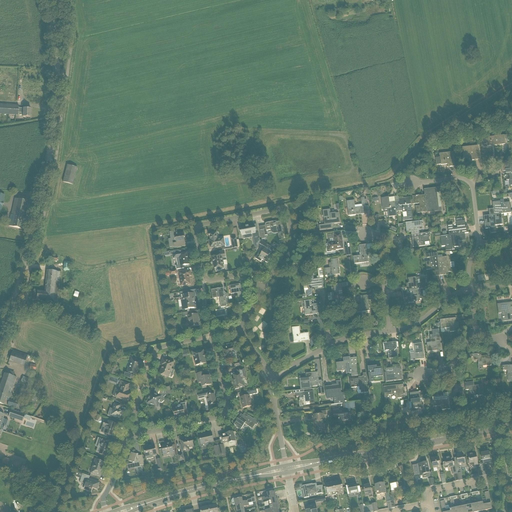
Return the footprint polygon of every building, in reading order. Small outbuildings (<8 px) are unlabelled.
[(30,117),(31,109),(23,109),(18,109),(18,105),(0,104),(0,114),(17,115),(17,113),(23,113),(22,117),(30,117)] [(483,138),(484,144),(487,144),(487,147),(505,144),(504,140),(507,139),(506,135),(504,135),(483,138)] [(462,148),(463,152),(463,157),(471,157),(471,160),(479,159),(478,148),(470,149),(470,147),(462,148)] [(437,165),(441,164),(441,165),(447,164),(447,167),(455,166),(454,161),(453,152),(439,154),(440,158),(436,158),(435,158),(436,165),(437,165)] [(62,182),(73,185),(77,168),(67,165),(62,182)] [(510,186),(511,185),(511,166),(508,167),(508,165),(502,166),(502,172),(506,171),(506,173),(505,173),(506,175),(505,175),(505,177),(506,176),(506,181),(509,180),(510,186)] [(255,174),(258,183),(264,181),(261,172),(255,174)] [(424,191),(424,195),(427,212),(441,211),(439,193),(441,193),(440,188),(430,189),(430,191),(424,191)] [(424,195),(412,196),(413,205),(419,204),(419,206),(415,207),(416,213),(427,212),(424,195)] [(20,229),(26,201),(26,198),(19,196),(18,199),(15,199),(9,226),(20,229)] [(397,216),(396,212),(395,202),(389,203),(389,197),(381,198),(383,209),(387,209),(388,217),(395,216),(397,216)] [(346,201),(348,216),(364,214),(363,207),(365,206),(364,198),(361,198),(362,207),(355,208),(354,200),(346,201)] [(396,212),(406,210),(407,217),(402,218),(402,221),(407,220),(412,220),(410,198),(399,199),(399,201),(395,202),(396,212)] [(511,213),(510,210),(510,202),(504,203),(503,200),(500,200),(500,202),(497,202),(492,202),(494,215),(501,214),(511,213)] [(340,223),(339,216),(338,213),(330,214),(330,210),(323,210),(324,225),(319,226),(319,231),(332,229),(332,223),(334,223),(334,224),(340,223)] [(502,225),(502,220),(501,214),(494,215),(484,216),(485,229),(492,228),(492,226),(502,225)] [(270,230),(270,229),(272,228),(272,230),(273,231),(274,231),(274,232),(275,232),(277,231),(279,240),(284,239),(281,224),(280,223),(279,222),(278,222),(277,222),(276,221),(267,223),(266,223),(265,224),(265,225),(265,226),(262,226),(263,230),(260,230),(261,235),(262,239),(265,239),(265,236),(267,235),(266,231),(270,230)] [(411,232),(411,235),(419,234),(418,228),(423,227),(423,224),(422,221),(405,223),(406,232),(411,232)] [(468,233),(467,226),(465,226),(464,221),(460,221),(456,222),(457,228),(453,229),(453,225),(447,225),(447,226),(448,230),(449,235),(458,234),(468,233)] [(241,227),(241,228),(241,229),(242,234),(242,236),(248,235),(248,237),(251,236),(252,236),(253,240),(255,247),(257,247),(260,241),(260,240),(259,239),(259,236),(258,231),(254,231),(253,227),(253,225),(252,225),(251,225),(242,227),(241,227)] [(170,232),(171,239),(168,239),(170,248),(174,247),(174,248),(181,247),(180,243),(185,243),(184,237),(185,237),(184,232),(177,234),(177,233),(176,231),(170,232)] [(210,240),(209,240),(210,248),(225,246),(223,238),(218,239),(217,232),(209,233),(209,235),(208,235),(209,236),(210,240)] [(327,243),(328,251),(325,251),(325,255),(336,254),(335,250),(343,249),(341,233),(328,235),(328,239),(333,238),(333,240),(334,240),(335,242),(327,243)] [(419,234),(411,235),(413,247),(424,246),(424,242),(429,241),(428,236),(428,233),(419,234)] [(449,235),(440,236),(442,247),(446,246),(445,244),(449,243),(450,248),(453,247),(458,247),(457,241),(459,241),(458,234),(449,235)] [(237,242),(236,238),(231,239),(233,249),(237,248),(240,247),(239,242),(237,242)] [(360,256),(353,257),(354,264),(368,262),(366,245),(359,246),(360,256)] [(255,259),(261,262),(262,260),(267,263),(271,255),(269,254),(271,252),(266,250),(264,248),(261,253),(259,252),(255,259)] [(189,265),(188,255),(187,252),(181,253),(180,250),(176,251),(174,251),(174,254),(172,254),(173,259),(175,259),(176,258),(177,265),(175,266),(176,270),(184,268),(183,266),(184,265),(189,265)] [(223,261),(222,256),(225,256),(224,251),(216,253),(216,256),(211,257),(212,262),(213,262),(214,268),(216,268),(216,271),(217,271),(220,271),(220,269),(223,268),(222,264),(222,261),(223,261)] [(451,268),(454,268),(454,262),(450,263),(450,260),(448,260),(448,255),(450,255),(450,252),(446,252),(446,257),(437,258),(439,271),(439,276),(446,275),(445,273),(451,272),(451,268)] [(432,272),(439,271),(437,258),(437,253),(426,254),(427,258),(431,258),(432,261),(425,262),(426,265),(426,270),(431,270),(432,272)] [(324,269),(325,276),(340,274),(338,259),(333,259),(330,260),(331,268),(324,269)] [(59,278),(59,272),(47,271),(44,291),(34,290),(33,299),(57,302),(59,281),(55,281),(56,278),(59,278)] [(179,273),(181,286),(190,285),(189,276),(191,276),(190,271),(179,273)] [(305,276),(306,285),(307,290),(306,291),(305,291),(305,292),(306,298),(312,297),(311,290),(323,288),(322,281),(321,278),(313,279),(313,275),(305,276)] [(406,285),(407,291),(420,289),(428,288),(427,278),(420,279),(420,277),(416,278),(416,277),(408,278),(408,284),(406,285)] [(343,302),(342,292),(341,292),(340,287),(349,286),(348,283),(336,284),(333,285),(334,287),(331,288),(332,293),(327,294),(328,301),(335,300),(336,303),(343,302)] [(244,303),(243,302),(246,301),(246,297),(243,297),(240,284),(230,286),(230,291),(231,294),(237,293),(239,303),(244,303)] [(211,290),(212,299),(219,298),(221,308),(226,307),(226,308),(230,307),(229,300),(228,295),(225,295),(223,288),(219,289),(219,288),(215,288),(216,289),(211,290)] [(407,291),(402,291),(403,298),(405,297),(406,304),(414,303),(413,297),(417,297),(417,300),(421,299),(420,289),(407,291)] [(180,300),(182,310),(189,309),(194,308),(194,309),(197,309),(196,304),(194,304),(194,300),(195,299),(193,290),(180,292),(181,300),(180,300)] [(361,304),(354,305),(354,308),(355,313),(369,311),(367,295),(360,296),(361,304)] [(303,301),(305,311),(305,316),(321,314),(320,306),(318,307),(317,304),(311,305),(311,300),(303,301)] [(511,315),(511,302),(497,304),(498,314),(501,313),(502,322),(508,321),(508,320),(511,319),(510,315),(511,315)] [(182,313),(183,317),(187,316),(188,322),(189,327),(199,326),(198,320),(197,315),(197,314),(191,315),(191,312),(186,313),(182,313)] [(439,320),(441,329),(441,333),(444,332),(444,329),(449,328),(450,332),(457,331),(456,318),(439,320)] [(293,337),(294,342),(309,340),(308,333),(300,334),(299,327),(292,328),(293,337)] [(427,343),(428,352),(441,350),(438,329),(432,330),(433,335),(430,335),(431,342),(427,343)] [(388,352),(389,359),(394,358),(398,358),(397,347),(396,342),(383,343),(384,351),(384,352),(388,352)] [(424,359),(422,343),(413,344),(413,351),(409,352),(410,361),(424,359)] [(225,357),(224,357),(225,361),(233,360),(231,352),(235,351),(234,347),(230,348),(229,347),(227,348),(227,347),(226,348),(223,349),(223,350),(223,352),(224,353),(225,357)] [(9,360),(14,362),(24,365),(27,355),(12,350),(9,360)] [(205,357),(204,353),(204,350),(201,350),(192,352),(193,356),(194,356),(195,361),(194,361),(195,366),(201,364),(206,363),(205,357)] [(280,353),(277,359),(282,362),(286,356),(280,353)] [(484,369),(483,367),(491,366),(491,360),(490,355),(481,356),(481,353),(471,354),(471,357),(474,357),(474,361),(477,360),(479,370),(484,369)] [(343,362),(336,363),(337,372),(342,371),(345,371),(346,374),(351,373),(351,376),(358,376),(357,365),(350,366),(349,357),(343,358),(343,362)] [(131,364),(130,368),(128,367),(126,373),(125,373),(124,376),(133,379),(134,376),(133,376),(134,374),(136,375),(138,368),(139,368),(142,361),(131,358),(129,363),(131,364)] [(163,363),(159,374),(164,376),(168,377),(169,377),(171,378),(174,370),(171,369),(172,367),(174,362),(163,358),(161,362),(163,363)] [(511,363),(511,365),(502,366),(503,371),(506,370),(508,381),(511,380),(511,361),(511,363)] [(379,382),(379,377),(382,377),(381,368),(377,368),(377,366),(371,367),(371,363),(367,363),(369,383),(379,382)] [(384,373),(385,382),(401,380),(400,367),(395,367),(385,368),(386,372),(384,373)] [(244,388),(243,380),(245,379),(244,377),(246,377),(244,369),(236,370),(237,374),(233,375),(234,381),(233,381),(235,390),(238,389),(239,389),(244,388)] [(196,374),(198,383),(201,382),(202,389),(206,388),(206,386),(211,385),(210,378),(208,378),(208,376),(206,376),(205,372),(200,373),(196,374)] [(310,378),(311,387),(319,386),(319,388),(322,388),(322,382),(319,382),(317,372),(306,374),(306,379),(310,378)] [(4,374),(0,385),(0,403),(4,405),(6,397),(9,398),(10,394),(7,393),(9,387),(12,388),(16,377),(13,376),(4,374)] [(349,380),(350,385),(350,388),(357,387),(358,393),(359,394),(368,393),(368,389),(367,384),(364,384),(363,378),(355,379),(350,380),(349,380)] [(332,386),(325,387),(326,399),(336,398),(336,401),(341,401),(341,404),(342,404),(344,403),(344,398),(343,393),(339,394),(339,390),(341,389),(340,381),(336,381),(336,384),(336,385),(332,385),(332,386)] [(123,401),(128,402),(131,393),(128,392),(130,385),(125,383),(121,382),(118,390),(119,390),(116,398),(123,400),(123,401)] [(472,382),(464,383),(469,383),(470,386),(465,387),(465,391),(469,390),(470,400),(474,399),(474,396),(483,395),(481,385),(473,386),(472,382)] [(384,397),(389,397),(388,395),(395,395),(396,399),(405,398),(403,384),(383,387),(384,397)] [(155,389),(160,390),(158,396),(153,394),(153,395),(152,394),(151,395),(150,396),(149,396),(147,403),(148,404),(152,405),(156,403),(158,404),(159,402),(161,403),(164,401),(163,397),(166,395),(165,392),(160,390),(156,388),(155,389)] [(245,396),(240,397),(243,408),(252,406),(249,395),(257,394),(256,390),(244,393),(245,396)] [(306,406),(306,405),(309,405),(309,404),(314,403),(313,391),(304,392),(304,390),(293,391),(293,394),(296,394),(296,397),(299,396),(300,406),(306,406)] [(204,407),(205,411),(209,410),(213,409),(212,405),(216,404),(214,397),(215,397),(214,394),(209,395),(206,395),(205,392),(199,393),(197,394),(198,400),(204,399),(205,406),(204,407)] [(411,402),(409,402),(410,408),(411,408),(412,412),(417,411),(416,409),(421,408),(420,401),(424,401),(423,392),(410,393),(411,402)] [(25,398),(35,403),(38,397),(28,393),(25,398)] [(440,406),(441,410),(450,409),(448,396),(432,398),(433,407),(440,406)] [(7,406),(21,409),(23,404),(9,400),(7,406)] [(173,410),(172,411),(173,413),(174,413),(175,418),(177,418),(177,417),(184,415),(184,411),(187,410),(186,405),(185,403),(180,404),(181,407),(173,409),(173,410)] [(111,416),(116,418),(116,417),(120,418),(121,415),(122,415),(123,411),(119,409),(121,406),(116,404),(114,404),(113,409),(111,416)] [(339,409),(333,410),(334,420),(343,419),(344,420),(348,420),(347,413),(347,410),(343,410),(339,411),(339,409)] [(8,417),(22,421),(25,415),(10,410),(8,417)] [(314,415),(314,421),(315,421),(316,430),(322,429),(322,430),(323,431),(326,430),(327,429),(326,424),(325,423),(323,424),(322,416),(326,415),(326,411),(314,412),(315,415),(314,415)] [(236,428),(240,430),(244,424),(252,429),(255,425),(256,426),(259,422),(254,418),(253,419),(249,416),(247,419),(241,414),(234,425),(237,427),(236,428)] [(103,426),(101,432),(105,433),(108,435),(113,436),(115,430),(116,431),(118,425),(113,423),(109,422),(108,423),(105,421),(103,426)] [(226,434),(219,436),(221,444),(228,442),(228,443),(235,441),(234,436),(233,436),(232,432),(231,431),(229,432),(229,433),(226,433),(226,434)] [(199,435),(201,444),(209,443),(210,445),(214,445),(213,442),(211,433),(205,435),(205,434),(199,435)] [(181,445),(180,445),(181,450),(182,453),(190,451),(189,448),(194,447),(192,438),(184,440),(184,439),(180,440),(181,445)] [(98,447),(97,451),(97,452),(100,453),(99,454),(101,455),(106,456),(108,450),(109,450),(111,447),(107,445),(108,440),(104,439),(103,439),(100,447),(99,447),(98,447)] [(162,449),(163,454),(163,457),(174,454),(171,441),(164,443),(165,448),(162,449)] [(153,458),(153,456),(157,455),(154,445),(150,446),(151,447),(143,448),(144,453),(145,457),(146,457),(146,459),(153,458)] [(481,453),(483,465),(492,463),(491,456),(489,457),(488,452),(481,453)] [(133,462),(132,464),(127,465),(128,470),(143,467),(142,465),(144,465),(143,460),(142,455),(138,456),(138,455),(137,455),(131,453),(128,461),(133,462)] [(477,464),(475,453),(468,455),(470,466),(477,464)] [(454,458),(454,462),(455,462),(456,470),(457,470),(459,469),(459,468),(465,466),(463,454),(456,456),(456,458),(454,458)] [(455,462),(454,462),(452,462),(451,456),(443,458),(444,462),(442,463),(443,467),(445,469),(447,468),(448,466),(449,466),(449,468),(451,468),(452,475),(454,474),(455,481),(459,481),(457,473),(457,470),(456,470),(455,462)] [(431,459),(434,471),(437,470),(437,469),(441,469),(438,458),(431,459)] [(95,459),(90,473),(95,475),(100,477),(101,473),(102,473),(103,468),(103,467),(104,462),(100,461),(95,459)] [(154,469),(155,473),(163,471),(160,459),(156,459),(158,468),(154,469)] [(418,464),(420,475),(421,478),(424,478),(430,476),(427,462),(418,464)] [(83,490),(91,492),(92,488),(97,490),(99,483),(89,479),(90,476),(83,474),(80,483),(85,485),(83,490)] [(395,492),(394,490),(398,489),(399,491),(402,490),(401,484),(398,485),(397,480),(389,482),(391,493),(395,492)] [(341,482),(333,483),(335,492),(339,491),(340,494),(344,493),(341,482)] [(335,492),(333,483),(325,485),(328,497),(336,495),(335,492)] [(375,485),(377,495),(386,493),(384,483),(375,485)] [(312,484),(302,486),(303,489),(302,489),(304,498),(309,497),(308,494),(316,493),(316,494),(322,493),(320,486),(317,486),(316,484),(313,484),(312,484)] [(347,485),(349,495),(358,493),(357,485),(354,486),(353,484),(347,485)] [(369,496),(369,498),(372,497),(372,495),(370,484),(363,486),(365,494),(365,497),(369,496)] [(492,509),(488,492),(488,490),(484,490),(484,491),(484,493),(485,498),(482,499),(482,502),(484,511),(492,509)] [(261,501),(263,500),(276,498),(274,491),(267,493),(268,497),(262,498),(262,497),(256,498),(257,501),(261,501)] [(235,504),(235,506),(248,503),(252,502),(255,502),(254,497),(251,498),(251,499),(247,500),(248,501),(242,502),(242,498),(236,499),(236,498),(233,499),(232,499),(232,500),(232,501),(233,504),(235,504)] [(450,511),(449,509),(446,510),(444,501),(443,499),(440,499),(440,502),(441,511),(450,511)] [(235,506),(236,511),(238,511),(244,511),(244,507),(249,506),(248,503),(235,506)]
